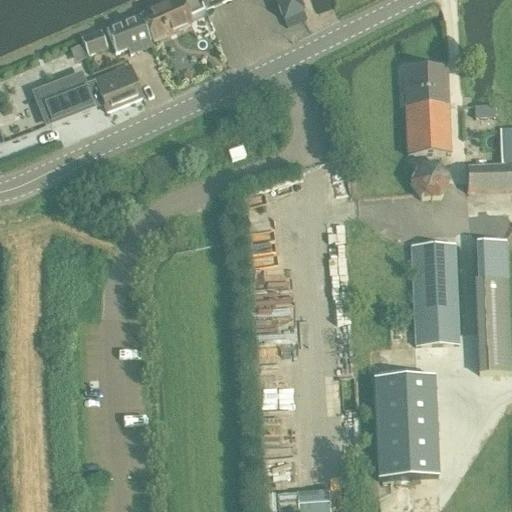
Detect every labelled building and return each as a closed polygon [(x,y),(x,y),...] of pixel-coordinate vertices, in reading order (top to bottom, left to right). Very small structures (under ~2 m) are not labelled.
[(194,0),(183,5),(181,3),(142,19),(153,43),(191,28),(188,21),(203,14),(202,13),(233,0),(276,0),(277,2),(275,3),(284,23),(283,23),(286,30),(306,22),(303,16),(304,15),(297,0),(194,0)] [(139,54),(136,49),(148,44),(139,21),(106,34),(115,58),(128,52),(130,58),(139,54)] [(73,65),(88,60),(87,58),(106,51),(101,37),(82,44),(82,46),(68,51),(73,65)] [(42,105),(51,129),(96,112),(94,106),(102,103),(107,115),(141,101),(129,71),(42,105)] [(408,160),(450,158),(446,72),(403,74),(408,160)] [(467,198),(511,196),(511,132),(500,133),(502,170),(466,171),(467,198)] [(231,164),(245,159),(242,150),(228,154),(231,164)] [(420,204),(443,203),(450,185),(438,168),(419,169),(408,186),(420,204)] [(415,349),(458,347),(454,249),(411,251),(415,349)] [(477,285),(474,285),(478,379),(511,378),(507,284),(511,283),(511,252),(475,254),(477,285)] [(433,377),(373,380),(378,483),(438,480),(434,402),(433,377)] [(328,511),(328,494),(297,496),(297,497),(276,499),(277,511),(328,511)]
